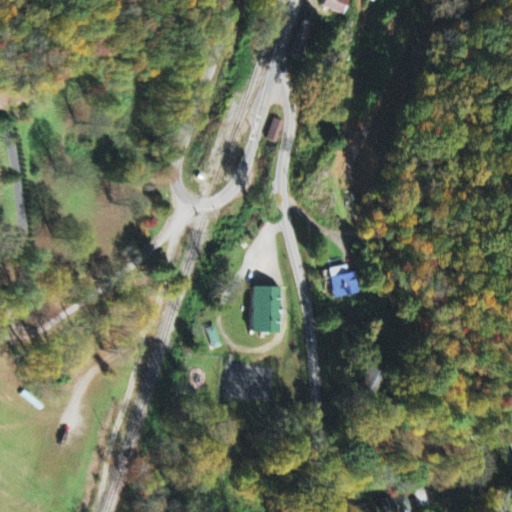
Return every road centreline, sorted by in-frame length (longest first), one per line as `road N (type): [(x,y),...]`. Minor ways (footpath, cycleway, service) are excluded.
road 1 (residential): [(340,511),(321,460),(311,315),(284,191),(296,117),(278,81)]
road 2 (residential): [(196,203),(97,511)]
road 3 (residential): [(0,338),(46,325),(130,271),(169,235),(185,200)]
road 4 (residential): [(185,200),(180,157),(236,0)]
road 5 (residential): [(278,81),(246,175),(210,203),(185,200)]
